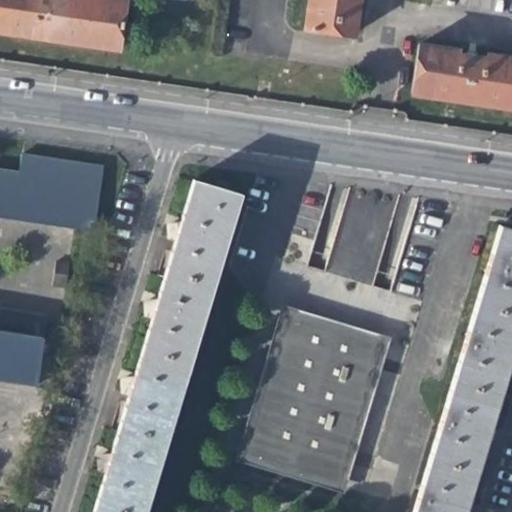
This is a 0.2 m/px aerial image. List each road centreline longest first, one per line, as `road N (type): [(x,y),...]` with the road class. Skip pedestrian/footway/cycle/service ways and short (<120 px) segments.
road 1 (residential): [(173,124),(56,511)]
road 2 (residential): [(173,124),(511,176)]
road 3 (residential): [(0,98),(173,124)]
